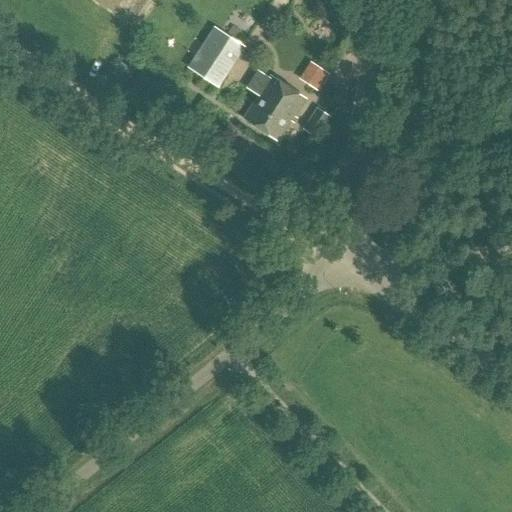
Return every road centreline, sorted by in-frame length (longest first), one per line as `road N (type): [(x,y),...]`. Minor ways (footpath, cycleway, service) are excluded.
road 1 (track): [(0,41),(342,263)]
road 2 (unclassified): [(34,511),(342,263)]
road 3 (unclassified): [(342,263),(375,0)]
road 4 (unknown): [(226,355),(369,511)]
road 5 (unclassified): [(511,373),(342,263)]
road 6 (track): [(511,254),(342,263)]
